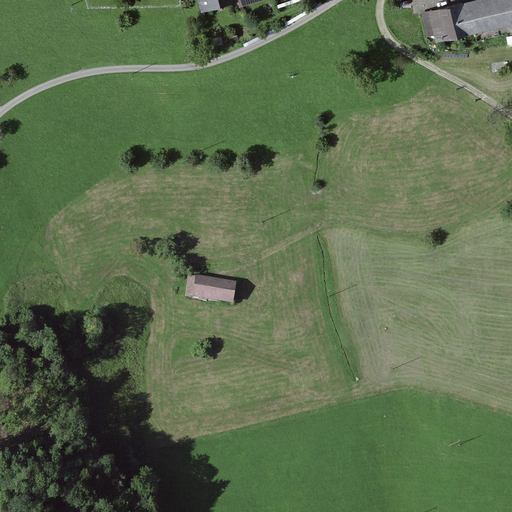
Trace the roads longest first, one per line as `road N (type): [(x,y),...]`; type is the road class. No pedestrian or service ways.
road 1 (track): [(511,197),(476,219),(422,234),(316,227),(231,272)]
road 2 (track): [(511,115),(394,43),(382,28),(381,0)]
